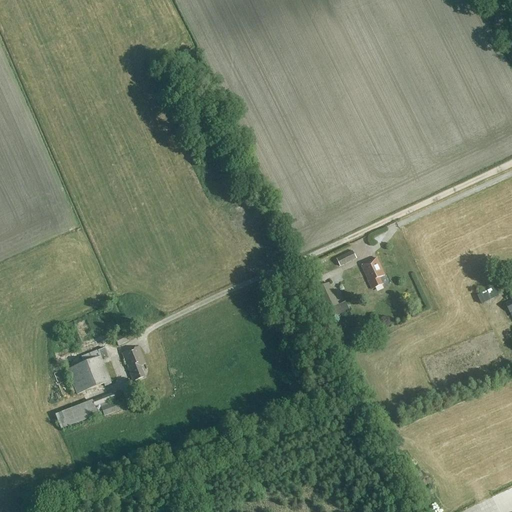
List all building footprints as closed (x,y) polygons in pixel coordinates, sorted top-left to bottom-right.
[(337,260),(340,267),(356,259),(353,252),(337,260)] [(377,259),(362,267),(368,280),(368,281),(372,289),(382,285),(379,278),(385,275),(377,259)] [(338,305),(329,283),(317,288),(327,310),(338,305)] [(497,296),(494,289),(478,297),(481,303),(497,296)] [(343,315),(339,306),(328,311),(332,320),(343,315)] [(131,340),(140,333),(137,328),(127,334),(131,340)] [(77,395),(110,382),(102,362),(108,359),(104,348),(81,358),(83,364),(67,370),(77,395)] [(138,348),(122,354),(133,382),(144,377),(139,366),(145,364),(138,348)] [(55,416),(61,430),(97,416),(102,414),(103,417),(121,410),(117,401),(107,405),(106,403),(115,399),(112,393),(55,416)]
